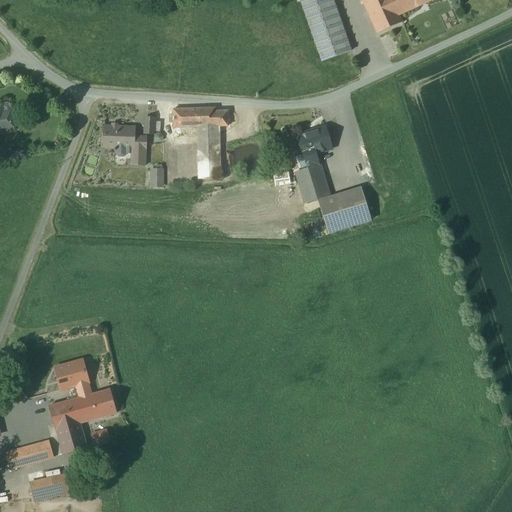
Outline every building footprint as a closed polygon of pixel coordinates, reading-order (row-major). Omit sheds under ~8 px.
[(352,45),(335,0),(303,0),(324,55),(352,45)] [(424,0),(363,0),(376,30),(403,18),(400,11),(424,0)] [(11,98),(0,99),(0,125),(16,122),(11,98)] [(227,102),(172,103),(172,124),(198,123),(199,177),(220,176),(219,122),(228,122),(227,102)] [(155,111),(145,111),(145,129),(155,129),(155,111)] [(307,202),(315,199),(326,232),(372,217),(361,181),(331,191),(318,151),(334,146),(325,116),(294,125),(302,152),(292,155),(307,202)] [(135,119),(104,119),(104,146),(135,146),(135,119)] [(146,161),(147,140),(136,140),(135,161),(146,161)] [(165,184),(164,164),(150,164),(151,184),(165,184)] [(83,353),(54,360),(61,387),(89,380),(83,353)] [(57,429),(58,428),(66,456),(89,449),(82,422),(116,413),(108,385),(49,401),(57,429)] [(1,395),(4,405),(18,401),(15,391),(1,395)] [(93,448),(109,442),(104,430),(89,435),(93,448)] [(49,435),(5,447),(11,469),(55,456),(49,435)] [(70,486),(65,468),(39,475),(43,493),(70,486)]
